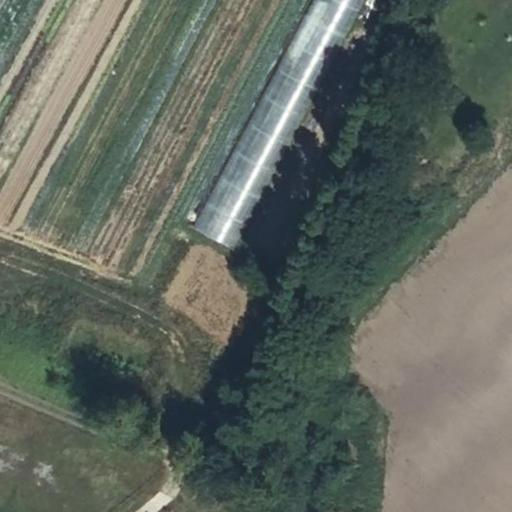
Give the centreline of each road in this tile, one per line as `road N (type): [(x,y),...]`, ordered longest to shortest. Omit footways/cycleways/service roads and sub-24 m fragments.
road 1 (track): [(418,0),(193,465),(148,511)]
road 2 (track): [(193,465),(0,387)]
